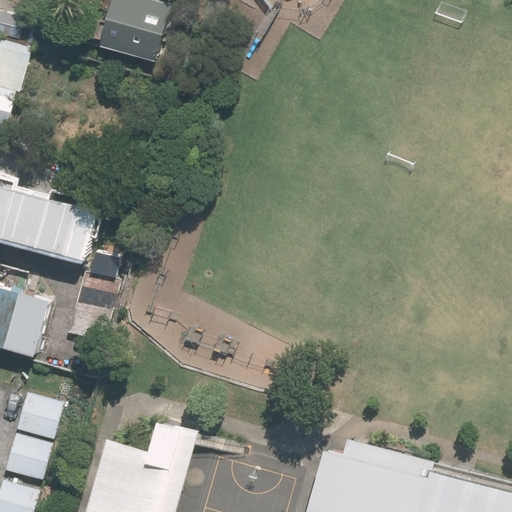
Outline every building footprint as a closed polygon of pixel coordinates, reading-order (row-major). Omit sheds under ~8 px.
[(0,0),(0,27),(30,34),(36,6),(4,0),(0,0)] [(182,0),(122,0),(112,43),(168,57),(182,0)] [(0,119),(19,124),(38,44),(0,34),(0,119)] [(0,170),(0,233),(94,262),(111,204),(0,170)] [(0,336),(37,347),(34,359),(86,374),(95,342),(111,347),(130,279),(86,267),(73,313),(58,308),(63,290),(0,271),(0,336)] [(70,386),(32,379),(24,425),(62,432),(70,386)] [(167,437),(124,425),(98,511),(190,511),(218,418),(176,405),(167,437)] [(58,435),(20,427),(12,468),(49,476),(58,435)] [(511,511),(511,478),(356,433),(351,453),(328,447),(309,511),(511,511)] [(38,511),(46,485),(8,475),(0,503),(0,511),(38,511)]
